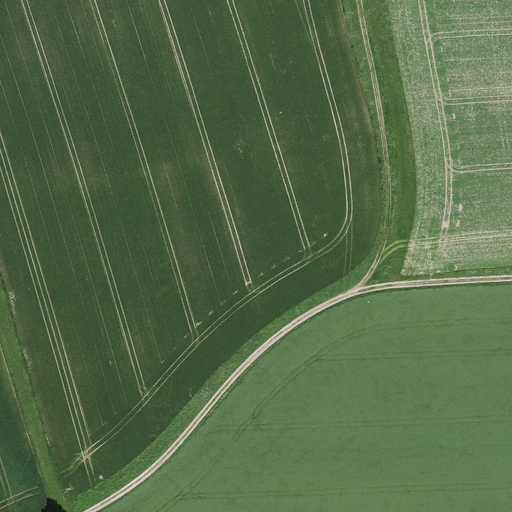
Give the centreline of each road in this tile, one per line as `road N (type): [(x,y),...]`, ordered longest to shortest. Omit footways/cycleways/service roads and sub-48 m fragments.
road 1 (track): [(90,511),(159,466),(260,351),(309,313),(356,291)]
road 2 (track): [(356,291),(387,232),(390,198),(359,0)]
road 3 (track): [(511,278),(356,291)]
